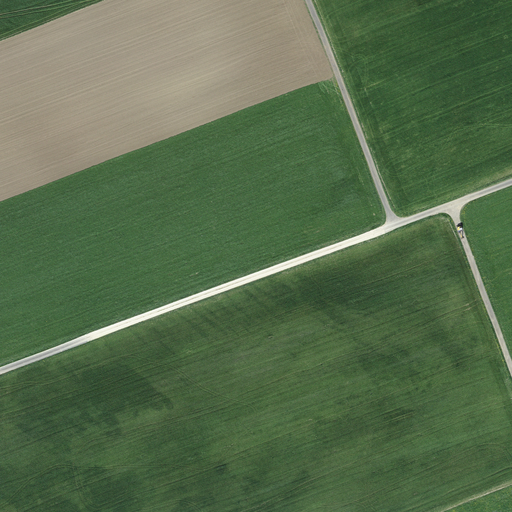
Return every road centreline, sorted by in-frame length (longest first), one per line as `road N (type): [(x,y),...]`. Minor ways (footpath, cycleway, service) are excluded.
road 1 (unclassified): [(511,181),(0,369)]
road 2 (track): [(390,225),(305,0)]
road 3 (track): [(450,203),(511,371)]
